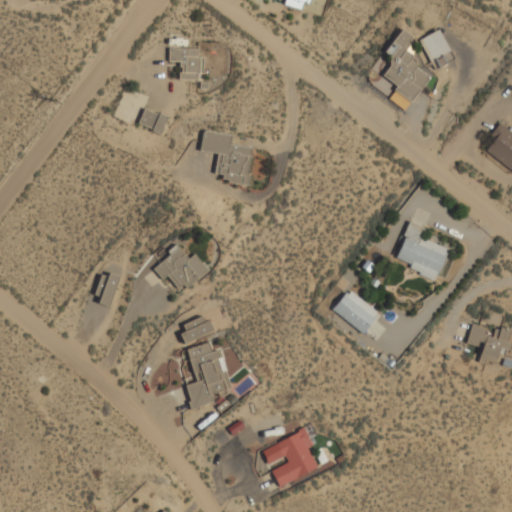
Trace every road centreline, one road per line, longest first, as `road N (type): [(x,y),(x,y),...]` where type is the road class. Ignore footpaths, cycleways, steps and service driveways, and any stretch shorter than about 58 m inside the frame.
road 1 (residential): [(217,0),(511,234)]
road 2 (residential): [(0,295),(108,377),(161,437),(209,511)]
road 3 (residential): [(152,0),(0,200)]
